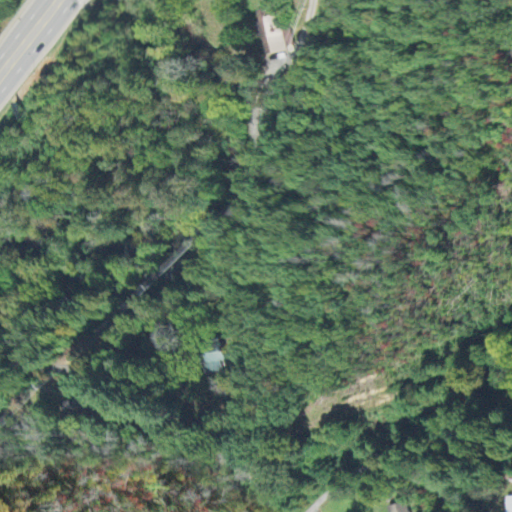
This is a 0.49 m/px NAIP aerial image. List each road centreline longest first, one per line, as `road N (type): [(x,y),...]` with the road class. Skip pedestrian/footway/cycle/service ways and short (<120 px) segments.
road 1 (residential): [(0,310),(42,280),(159,272),(241,217),(255,187),(251,99)]
road 2 (residential): [(310,511),(356,475),(389,470),(414,478),(439,511)]
